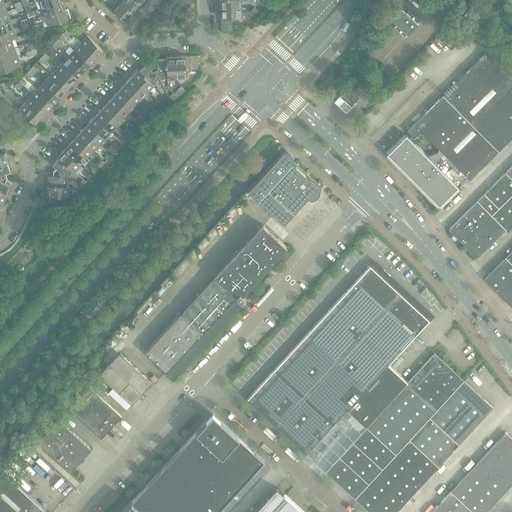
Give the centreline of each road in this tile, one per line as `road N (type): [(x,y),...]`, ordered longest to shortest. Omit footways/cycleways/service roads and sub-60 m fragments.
road 1 (secondary): [(0,384),(264,98)]
road 2 (secondary): [(252,79),(0,355)]
road 3 (unclassified): [(197,382),(368,197)]
road 4 (unclassified): [(341,511),(197,382)]
road 5 (unclassified): [(78,511),(197,382)]
road 6 (residential): [(29,153),(132,44)]
road 7 (unclassified): [(511,360),(423,243)]
road 8 (residential): [(382,183),(276,84)]
road 9 (residential): [(264,98),(368,197)]
